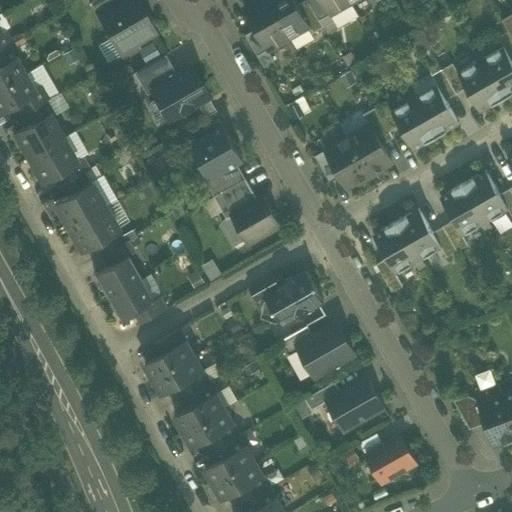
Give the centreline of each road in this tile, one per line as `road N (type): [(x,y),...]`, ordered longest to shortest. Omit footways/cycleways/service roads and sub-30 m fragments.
road 1 (residential): [(474,494),(323,231)]
road 2 (residential): [(323,231),(204,24),(186,11)]
road 3 (secondary): [(110,511),(0,280)]
road 4 (residential): [(110,352),(323,231)]
road 5 (residential): [(0,160),(110,352)]
road 6 (residential): [(323,231),(511,123)]
road 7 (residential): [(110,352),(197,511)]
